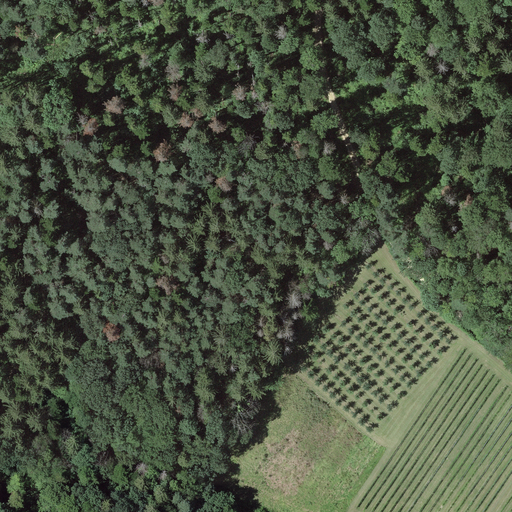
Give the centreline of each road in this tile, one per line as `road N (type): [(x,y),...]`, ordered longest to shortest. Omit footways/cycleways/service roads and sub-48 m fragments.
road 1 (track): [(511,358),(427,286),(400,252),(318,54),(319,0)]
road 2 (track): [(0,122),(114,252)]
